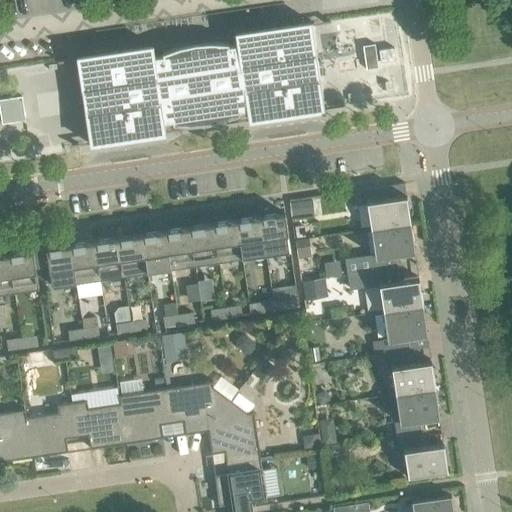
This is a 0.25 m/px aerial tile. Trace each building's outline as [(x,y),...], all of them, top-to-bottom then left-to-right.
[(247,120),(326,108),(325,106),(324,107),(311,25),(313,25),(313,23),(235,35),(235,36),(236,44),(228,45),(227,43),(210,42),(194,44),(178,47),(163,52),(163,55),(154,56),(153,49),(153,47),(74,59),(75,60),(76,60),(89,142),(87,142),(87,144),(166,132),(165,131),(164,123),(172,121),(173,124),(190,124),(206,123),(222,120),(238,114),(238,111),(246,110),(247,118),(247,120)] [(366,70),(378,68),(374,44),(362,46),(366,70)] [(366,201),(370,229),(410,223),(406,195),(393,197),(391,185),(359,190),(361,202),(366,201)] [(312,199),(289,202),(291,215),(314,212),(312,199)] [(284,213),(260,217),(265,254),(290,251),(284,213)] [(260,217),(236,220),(242,258),(265,254),(260,217)] [(236,220),(212,224),(218,261),(242,258),(236,220)] [(369,257),(371,271),(397,267),(395,254),(414,251),(410,223),(370,229),(375,257),(369,257)] [(212,224),(189,227),(194,265),(218,261),(212,224)] [(302,226),(292,228),(294,240),(304,239),(302,226)] [(189,227),(165,231),(170,268),(194,265),(189,227)] [(165,231),(141,234),(147,272),(170,268),(165,231)] [(141,234),(117,238),(123,275),(147,272),(141,234)] [(117,238),(94,242),(99,279),(123,275),(117,238)] [(304,239),(294,240),(297,259),(311,257),(308,238),(304,239)] [(94,242),(70,245),(75,283),(99,279),(94,242)] [(75,283),(70,245),(38,250),(41,266),(48,265),(51,286),(75,283)] [(32,251),(8,254),(14,292),(38,288),(32,251)] [(8,254),(0,255),(0,293),(14,292),(8,254)] [(379,284),(383,312),(422,306),(418,277),(399,280),(397,267),(371,271),(373,285),(379,284)] [(324,278),(300,281),(303,299),(327,296),(324,278)] [(287,299),(272,301),(274,311),(289,308),(287,299)] [(274,311),(272,301),(258,303),(259,313),(274,311)] [(118,307),(113,313),(115,324),(130,322),(127,306),(118,307)] [(240,306),(225,308),(226,318),(241,316),(240,306)] [(344,306),(329,309),(331,318),(346,316),(344,306)] [(381,340),(383,354),(409,350),(407,337),(427,334),(422,306),(383,312),(387,339),(381,340)] [(226,318),(225,308),(210,310),(211,320),(226,318)] [(192,313),(177,315),(179,325),(194,323),(192,313)] [(179,325),(177,315),(162,317),(164,327),(179,325)] [(145,320),(130,322),(131,332),(146,330),(145,320)] [(131,332),(130,322),(115,324),(117,334),(131,332)] [(97,327),(82,329),(84,339),(99,337),(97,327)] [(84,339),(82,329),(68,331),(69,341),(84,339)] [(182,332),(161,335),(164,353),(185,350),(182,332)] [(36,336),(21,338),(22,348),(37,346),(36,336)] [(22,348),(21,338),(6,340),(8,350),(22,348)] [(125,340),(111,342),(113,358),(127,356),(125,340)] [(109,344),(97,346),(99,363),(111,361),(109,344)] [(317,347),(308,348),(309,362),(318,362),(317,347)] [(75,349),(64,350),(65,358),(76,356),(75,349)] [(65,358),(64,350),(52,352),(53,360),(65,358)] [(391,367),(395,394),(435,388),(430,360),(411,363),(409,350),(383,354),(386,368),(391,367)] [(43,351),(27,354),(28,364),(45,361),(43,351)] [(213,382),(166,389),(170,417),(181,415),(184,434),(207,431),(230,400),(213,387),(212,383),(213,383),(213,382)] [(394,423),(396,436),(421,433),(420,420),(439,417),(435,388),(395,394),(399,422),(394,423)] [(117,396),(119,404),(120,404),(126,443),(162,438),(159,418),(170,417),(166,389),(117,396)] [(325,390),(315,395),(320,405),(329,400),(325,390)] [(86,400),(71,403),(75,431),(87,429),(89,448),(126,443),(120,404),(119,404),(87,409),(86,400)] [(247,413),(230,400),(207,431),(211,454),(230,451),(232,462),(260,458),(253,411),(251,411),(252,412),(247,413)] [(57,413),(26,418),(25,418),(31,457),(67,452),(64,433),(75,431),(71,403),(56,405),(57,413)] [(24,410),(0,413),(0,461),(31,457),(25,418),(26,418),(24,410)] [(327,431),(321,432),(322,444),(336,442),(335,436),(327,431)] [(421,433),(396,436),(398,450),(403,449),(408,478),(447,472),(443,443),(423,446),(421,433)] [(313,435),(299,438),(302,449),(316,446),(313,435)] [(266,499),(260,458),(232,462),(233,473),(214,476),(218,506),(266,499)] [(343,464),(329,466),(333,490),(346,488),(343,464)] [(453,511),(451,496),(411,501),(412,511),(453,511)]
